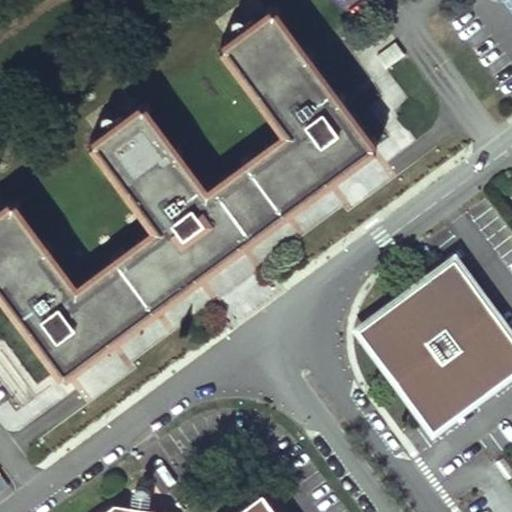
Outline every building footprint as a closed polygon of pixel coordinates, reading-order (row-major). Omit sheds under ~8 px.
[(511,0),(501,0),(511,14),(511,0)] [(13,202),(0,211),(0,285),(63,371),(83,357),(217,257),(347,161),(371,143),(272,9),(226,43),(289,131),(206,191),(143,106),(95,141),(160,229),(77,289),(13,202)] [(455,259),(437,272),(468,277),(455,259)] [(468,277),(437,272),(417,287),(422,294),(404,308),(399,301),(380,315),(375,347),(391,368),(398,363),(413,383),(406,389),(422,410),(454,414),(473,400),(468,393),(477,386),(486,379),(491,386),(511,372),(511,365),(511,335),(500,319),(493,324),(478,304),(485,298),(468,277)] [(422,294),(417,287),(399,301),(404,308),(422,294)] [(500,319),(485,298),(478,304),(493,324),(500,319)] [(375,347),(380,315),(361,329),(375,347)] [(398,363),(391,368),(406,389),(413,383),(398,363)] [(473,400),(491,386),(486,379),(477,386),(468,393),(473,400)] [(436,428),(454,414),(422,410),(436,428)] [(100,511),(165,511),(164,511),(148,508),(150,498),(149,492),(145,488),(143,488),(141,487),(136,489),(133,492),(132,495),(131,505),(114,502),(100,511)] [(278,511),(263,491),(234,511),(278,511)]
